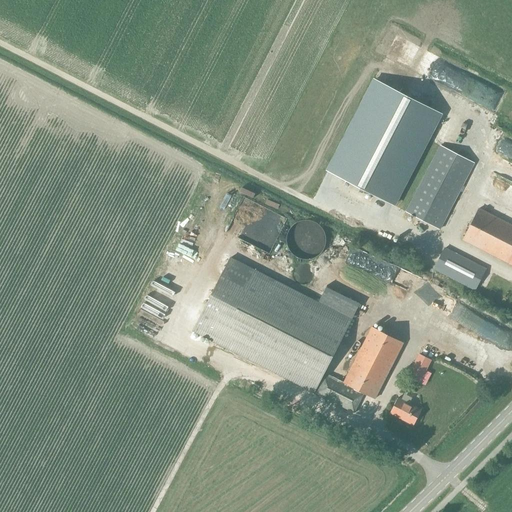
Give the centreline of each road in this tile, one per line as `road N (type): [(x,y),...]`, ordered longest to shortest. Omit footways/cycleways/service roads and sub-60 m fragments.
road 1 (unknown): [(155,511),(233,372)]
road 2 (secondary): [(411,511),(511,411)]
